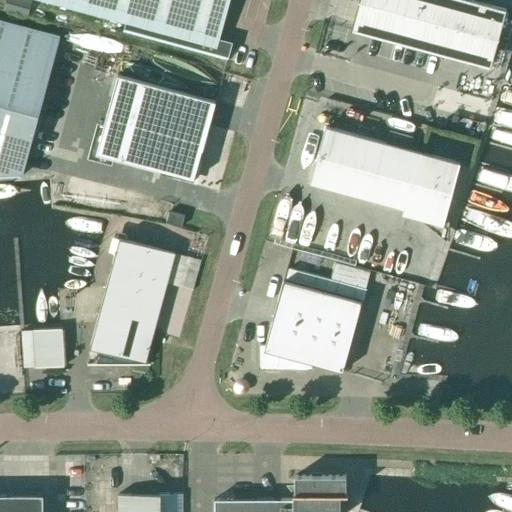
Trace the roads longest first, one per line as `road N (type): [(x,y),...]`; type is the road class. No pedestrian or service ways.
road 1 (unclassified): [(192,427),(300,0)]
road 2 (unclassified): [(511,441),(192,427)]
road 3 (unclassified): [(192,427),(0,429)]
